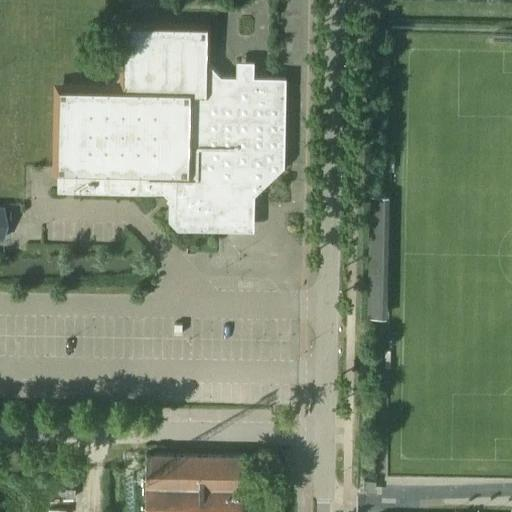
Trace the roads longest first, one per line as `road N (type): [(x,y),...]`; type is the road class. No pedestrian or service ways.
road 1 (unclassified): [(324,433),(333,0)]
road 2 (unclassified): [(0,428),(324,433)]
